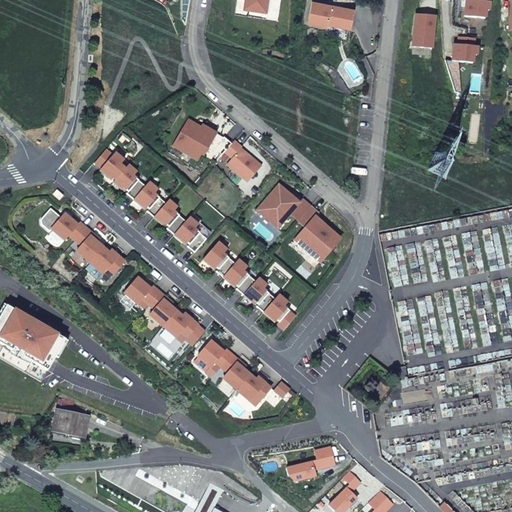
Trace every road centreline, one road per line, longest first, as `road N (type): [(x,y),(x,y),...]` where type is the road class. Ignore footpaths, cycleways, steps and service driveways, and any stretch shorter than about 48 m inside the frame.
road 1 (residential): [(16,468),(161,454),(211,462),(249,439),(337,422)]
road 2 (residential): [(283,367),(49,165)]
road 3 (residential): [(367,222),(203,82),(190,38),(196,0)]
road 4 (residential): [(394,0),(367,222)]
road 5 (unclassified): [(49,165),(71,135),(86,0)]
road 6 (residential): [(283,367),(349,283),(367,222)]
road 7 (residential): [(433,511),(337,422)]
